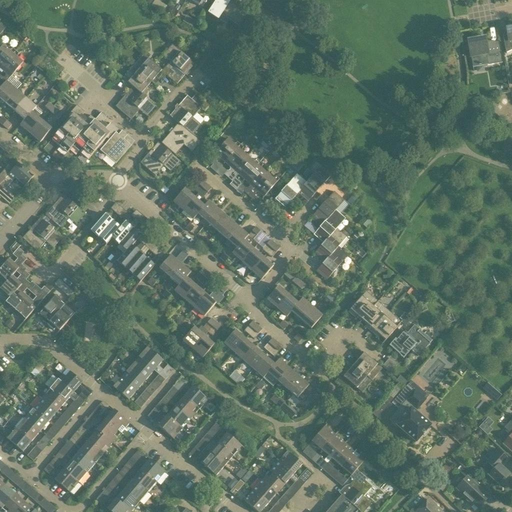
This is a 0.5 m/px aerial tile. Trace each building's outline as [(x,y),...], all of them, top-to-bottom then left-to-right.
[(229,2),(230,0),(215,0),(207,13),(218,20),(222,13),(238,24),(246,13),(229,2)] [(511,50),(511,27),(505,29),(506,34),(502,35),(506,54),(506,53),(511,50)] [(468,41),(472,67),(486,64),(487,66),(502,63),(498,42),(480,41),(480,39),(468,41)] [(162,71),(163,73),(176,85),(194,64),(171,45),(162,55),(170,62),(162,71)] [(0,68),(1,69),(16,51),(12,48),(11,50),(8,50),(3,46),(0,49),(0,68)] [(19,54),(16,51),(1,69),(5,73),(0,79),(0,87),(1,88),(4,84),(7,82),(23,63),(18,59),(17,55),(19,54)] [(157,79),(163,73),(162,71),(143,55),(132,67),(146,79),(151,74),(157,79)] [(146,79),(132,67),(122,79),(132,87),(143,96),(148,89),(142,84),(146,79)] [(16,90),(7,82),(4,84),(1,88),(0,88),(0,99),(5,103),(16,90)] [(155,107),(143,96),(132,87),(115,107),(130,120),(139,110),(147,117),(155,107)] [(26,98),(16,90),(5,103),(15,112),(26,98)] [(170,117),(178,124),(178,123),(192,136),(201,126),(192,119),(201,109),(204,111),(208,106),(196,94),(191,100),(187,97),(170,117)] [(15,112),(24,120),(25,120),(32,112),(36,107),(26,98),(15,112)] [(50,111),(54,107),(49,102),(44,107),(50,111)] [(76,106),(70,113),(74,117),(80,109),(76,106)] [(30,135),(42,121),(38,118),(42,112),(36,107),(32,112),(25,120),(24,120),(20,126),(30,135)] [(58,111),(54,107),(50,111),(54,115),(58,111)] [(80,109),(74,117),(78,120),(81,116),(84,113),(80,109)] [(78,120),(74,117),(70,113),(69,115),(69,117),(70,118),(51,140),(66,153),(72,147),(95,120),(90,116),(86,121),(81,116),(78,120)] [(101,114),(95,120),(72,147),(87,160),(106,138),(109,140),(111,138),(107,135),(103,132),(107,128),(102,123),(106,118),(101,114)] [(11,125),(7,121),(3,126),(7,130),(11,125)] [(52,129),(42,121),(30,135),(40,143),(52,129)] [(178,123),(178,124),(161,143),(175,156),(183,146),(192,153),(201,143),(192,136),(178,123)] [(110,124),(107,128),(103,132),(107,135),(114,127),(110,124)] [(114,127),(107,135),(111,138),(114,134),(115,135),(118,131),(114,127)] [(114,134),(111,138),(109,140),(100,151),(116,165),(130,148),(127,146),(128,144),(124,140),(127,136),(122,131),(117,137),(115,135),(114,134)] [(224,163),(240,145),(236,142),(235,144),(232,144),(227,139),(208,161),(213,165),(219,159),(224,163)] [(171,173),(180,163),(157,143),(140,163),(155,177),(164,167),(171,173)] [(504,153),(509,147),(504,144),(500,149),(504,153)] [(243,148),(240,145),(224,163),(229,167),(223,174),(228,178),(247,157),(242,152),(242,149),(243,148)] [(9,155),(4,151),(0,155),(0,159),(3,162),(2,162),(7,166),(0,174),(0,184),(18,164),(9,155)] [(239,176),(244,180),(259,162),(256,159),(254,161),(252,161),(247,157),(228,178),(233,183),(239,176)] [(248,196),(267,174),(262,169),(262,167),(263,165),(259,162),(244,180),(248,184),(242,191),(248,196)] [(18,164),(0,184),(0,197),(3,200),(9,205),(15,198),(5,189),(15,178),(25,186),(33,177),(18,164)] [(318,169),(306,183),(297,194),(307,202),(329,178),(318,169)] [(272,178),(267,174),(248,196),(252,200),(258,193),(263,197),(279,179),(276,176),(274,178),(272,178)] [(297,194),(306,183),(296,175),(275,199),(285,208),(297,194)] [(198,194),(207,184),(202,180),(193,189),(198,194)] [(211,188),(207,184),(198,194),(203,198),(211,188)] [(183,211),(195,198),(185,189),(173,203),(183,211)] [(312,217),(321,225),(335,211),(343,201),(333,192),(312,217)] [(195,198),(183,211),(193,220),(197,216),(197,215),(204,206),(202,204),(204,202),(204,199),(203,198),(198,194),(195,198)] [(77,225),(85,215),(63,195),(45,215),(60,228),(69,218),(77,225)] [(208,201),(204,206),(197,215),(197,216),(207,224),(219,210),(208,201)] [(115,203),(110,209),(113,212),(119,206),(115,203)] [(207,224),(216,232),(228,219),(219,210),(207,224)] [(323,244),(336,229),(344,219),(335,211),(321,225),(313,235),(323,244)] [(99,238),(113,222),(109,218),(111,217),(106,213),(91,231),(99,238)] [(122,219),(125,222),(131,216),(127,213),(122,219)] [(135,220),(138,223),(143,217),(140,214),(135,220)] [(143,217),(138,223),(141,226),(146,219),(143,217)] [(53,248),(62,237),(40,218),(22,238),(37,251),(46,242),(53,248)] [(228,219),(216,232),(226,241),(238,227),(228,219)] [(116,225),(113,222),(99,238),(106,245),(111,239),(122,226),(118,223),(116,225)] [(111,239),(119,245),(134,228),(130,224),(129,226),(125,223),(122,226),(111,239)] [(194,228),(189,224),(185,228),(190,233),(194,228)] [(226,241),(236,249),(236,250),(244,241),(247,236),(248,236),(238,227),(226,241)] [(248,236),(247,236),(252,240),(260,231),(255,227),(248,236)] [(138,231),(137,231),(134,228),(119,245),(126,252),(131,247),(137,240),(140,236),(136,233),(138,231)] [(314,254),(323,262),(324,263),(337,248),(346,238),(336,229),(323,244),(314,254)] [(247,236),(244,241),(236,250),(236,249),(231,254),(241,263),(253,250),(248,245),(252,240),(247,236)] [(200,241),(205,246),(209,241),(203,237),(200,241)] [(144,247),(150,241),(146,238),(141,244),(144,247)] [(267,253),(275,244),(270,240),(262,249),(267,253)] [(153,243),(150,241),(144,247),(147,249),(153,243)] [(209,241),(205,246),(209,250),(213,245),(209,241)] [(275,244),(267,253),(271,257),(280,248),(275,244)] [(125,269),(140,252),(140,251),(136,248),(134,250),(131,247),(126,252),(117,262),(125,269)] [(324,263),(323,262),(315,272),(326,281),(347,256),(337,248),(324,263)] [(263,258),(253,250),(241,263),(251,272),(263,258)] [(159,260),(164,254),(161,251),(156,256),(156,257),(159,260)] [(144,255),(140,252),(125,269),(133,276),(146,260),(143,257),(144,255)] [(0,269),(0,275),(7,281),(12,276),(27,259),(21,254),(14,263),(9,259),(0,269)] [(219,258),(224,263),(228,258),(223,254),(219,258)] [(169,278),(181,264),(170,255),(159,269),(169,278)] [(155,265),(159,260),(156,257),(156,256),(154,256),(149,262),(146,260),(133,276),(140,282),(155,265)] [(273,267),(263,258),(251,272),(261,280),(273,267)] [(169,278),(178,286),(179,286),(186,278),(190,273),(181,264),(169,278)] [(71,280),(76,275),(67,267),(62,272),(71,280)] [(199,282),(208,272),(203,268),(194,278),(199,282)] [(0,288),(0,289),(9,298),(10,298),(25,280),(26,280),(29,275),(25,271),(17,280),(12,276),(7,281),(0,288)] [(208,272),(199,282),(204,286),(213,276),(208,272)] [(296,286),(300,281),(296,277),(292,282),(296,286)] [(152,287),(156,282),(151,278),(147,283),(152,287)] [(179,286),(178,286),(174,291),(184,300),(196,286),(186,278),(179,286)] [(15,311),(28,297),(23,293),(31,284),(26,280),(25,280),(10,298),(9,298),(5,303),(15,311)] [(300,281),(296,286),(301,290),(305,285),(300,281)] [(204,317),(215,304),(218,306),(224,299),(221,296),(228,289),(222,285),(216,292),(212,293),(208,298),(205,295),(194,308),(204,317)] [(205,295),(196,286),(184,300),(194,308),(205,295)] [(276,309),(288,295),(278,286),(266,300),(276,309)] [(15,311),(25,320),(45,297),(50,292),(44,287),(39,292),(40,293),(33,301),(28,297),(15,311)] [(167,300),(171,295),(166,291),(162,296),(167,300)] [(362,321),(377,303),(365,293),(348,313),(355,319),(357,317),(362,321)] [(96,297),(94,295),(88,301),(91,304),(96,297)] [(298,303),(288,295),(276,309),(286,317),(291,312),(298,304),(298,303)] [(302,298),(298,303),(298,304),(291,312),(300,321),(312,307),(302,298)] [(40,319),(47,325),(64,305),(59,301),(55,306),(50,301),(39,314),(43,317),(40,319)] [(365,328),(371,334),(389,313),(377,303),(362,321),(367,325),(365,328)] [(64,305),(47,325),(53,331),(55,328),(59,331),(70,319),(65,315),(69,310),(64,305)] [(312,307),(300,321),(311,329),(322,316),(312,307)] [(389,313),(371,334),(378,339),(380,337),(385,341),(400,323),(389,313)] [(207,332),(216,322),(211,318),(203,328),(207,332)] [(249,335),(257,325),(252,321),(244,331),(249,335)] [(287,325),(282,321),(278,326),(283,330),(287,325)] [(216,322),(207,332),(212,336),(216,331),(221,327),(219,325),(216,322)] [(262,329),(257,325),(249,335),(253,339),(262,329)] [(407,334),(404,332),(400,337),(398,336),(389,346),(397,354),(403,359),(410,351),(417,357),(422,351),(424,352),(426,350),(425,349),(434,339),(425,332),(421,336),(417,333),(419,331),(413,326),(407,334)] [(182,341),(192,350),(204,336),(194,327),(186,336),(182,333),(178,336),(183,340),(182,341)] [(234,353),(245,339),(235,330),(223,343),(234,353)] [(139,340),(132,334),(127,340),(134,346),(139,340)] [(302,338),(297,334),(293,339),(298,343),(302,338)] [(214,345),(204,336),(192,350),(202,358),(214,345)] [(268,352),(277,343),(272,338),(263,348),(268,352)] [(255,348),(245,339),(234,353),(243,361),(255,348)] [(277,343),(268,352),(273,356),(282,346),(277,343)] [(154,371),(158,375),(161,371),(163,370),(158,366),(163,361),(146,346),(137,356),(154,371)] [(265,357),(255,348),(243,361),(253,370),(265,357)] [(358,360),(353,365),(371,381),(382,369),(362,351),(356,358),(358,360)] [(137,356),(128,366),(146,381),(154,371),(137,356)] [(274,365),(274,364),(265,357),(253,370),(263,378),(267,373),(274,365)] [(390,358),(382,367),(389,374),(397,365),(390,358)] [(279,359),(274,364),(274,365),(267,373),(277,381),(288,368),(279,359)] [(371,381),(353,365),(349,370),(347,368),(341,375),(361,392),(371,381)] [(120,376),(137,390),(146,381),(128,366),(120,376)] [(56,378),(74,393),(82,383),(64,368),(56,378)] [(277,381),(287,390),(298,376),(288,368),(277,381)] [(158,375),(165,380),(168,377),(161,371),(158,375)] [(301,373),(298,376),(287,390),(297,398),(302,402),(310,393),(305,389),(311,382),(301,373)] [(162,383),(165,380),(158,375),(156,378),(162,383)] [(128,400),(137,390),(120,376),(111,385),(128,400)] [(396,381),(398,383),(403,387),(407,382),(400,376),(396,381)] [(181,377),(178,381),(184,386),(187,382),(181,377)] [(74,393),(56,378),(47,388),(65,403),(70,397),(75,401),(75,400),(78,397),(74,393)] [(259,382),(255,386),(255,387),(260,391),(264,386),(259,382)] [(392,390),(397,394),(403,387),(398,383),(392,390)] [(414,406),(417,409),(425,400),(428,396),(418,387),(415,390),(415,389),(414,390),(408,385),(391,403),(399,409),(392,417),(399,423),(396,425),(416,442),(430,426),(411,409),(414,406)] [(183,396),(200,411),(209,401),(192,386),(183,396)] [(39,398),(57,413),(65,403),(47,388),(39,398)] [(142,394),(148,400),(151,396),(145,391),(142,394)] [(78,397),(84,402),(87,399),(81,394),(78,397)] [(148,400),(142,394),(139,398),(145,403),(148,400)] [(164,397),(170,402),(173,399),(167,394),(164,397)] [(275,404),(279,399),(274,395),(271,398),(270,400),(273,402),(275,404)] [(388,395),(377,407),(382,411),(393,399),(388,395)] [(192,421),(200,411),(183,396),(175,406),(192,421)] [(84,402),(78,397),(75,400),(75,401),(81,406),(84,402)] [(170,402),(164,397),(161,400),(167,406),(170,402)] [(48,423),(57,413),(39,398),(31,407),(48,423)] [(279,399),(275,404),(279,408),(283,404),(279,399)] [(166,416),(183,431),(192,421),(175,406),(166,416)] [(22,418),(39,433),(48,423),(31,407),(22,418)] [(105,420),(122,435),(131,424),(113,410),(105,420)] [(61,417),(67,422),(70,419),(64,413),(61,417)] [(150,413),(147,417),(153,422),(156,418),(150,413)] [(175,441),(183,431),(166,416),(157,426),(175,441)] [(67,422),(61,417),(58,420),(64,425),(67,422)] [(86,421),(92,426),(94,423),(88,417),(86,421)] [(31,442),(39,433),(22,418),(14,427),(31,442)] [(493,423),(488,418),(479,428),(487,436),(492,430),(489,427),(493,423)] [(105,420),(96,430),(114,445),(122,435),(105,420)] [(92,426),(86,421),(83,424),(89,430),(92,426)] [(511,423),(510,421),(504,428),(510,433),(511,432),(511,434),(503,444),(511,452),(511,423)] [(218,433),(222,429),(215,424),(212,427),(218,433)] [(321,450),(336,433),(326,424),(311,442),(321,450)] [(31,442),(14,427),(5,437),(23,452),(31,442)] [(88,440),(105,455),(114,445),(96,430),(88,440)] [(44,437),(50,442),(53,438),(47,433),(44,437)] [(217,443),(234,458),(243,448),(226,433),(217,443)] [(332,460),(331,459),(346,442),(336,433),(321,450),(327,456),(324,460),(327,463),(328,464),(330,462),(332,460)] [(47,445),(50,442),(44,437),(41,440),(47,445)] [(69,441),(75,446),(78,443),(72,437),(69,441)] [(97,465),(105,455),(88,440),(79,450),(97,465)] [(198,443),(204,449),(207,445),(201,440),(198,443)] [(75,446),(69,441),(66,444),(72,449),(75,446)] [(332,460),(341,467),(356,450),(346,442),(331,459),(332,460)] [(204,449),(198,443),(195,447),(201,452),(204,449)] [(226,468),(234,458),(217,443),(209,453),(226,468)] [(307,446),(302,452),(306,455),(311,449),(307,446)] [(498,449),(481,468),(500,486),(510,475),(502,467),(509,460),(498,449)] [(79,450),(71,460),(88,474),(97,465),(79,450)] [(141,459),(144,455),(138,450),(135,454),(141,459)] [(276,460),(293,475),(301,465),(284,450),(276,460)] [(351,476),(355,470),(366,459),(356,450),(341,467),(351,476)] [(36,458),(30,453),(27,456),(33,461),(36,458)] [(217,478),(226,468),(209,453),(200,463),(217,478)] [(52,460),(58,466),(61,462),(55,457),(52,460)] [(148,459),(140,469),(158,484),(166,474),(148,459)] [(58,466),(52,460),(49,464),(55,469),(58,466)] [(63,470),(80,485),(88,474),(71,460),(63,470)] [(267,469),(284,484),(290,478),(301,487),(304,484),(298,479),(293,475),(276,460),(267,469)] [(322,469),(327,463),(324,460),(318,466),(322,469)] [(327,463),(322,469),(327,474),(334,465),(330,462),(328,464),(327,463)] [(124,467),(121,470),(127,475),(130,472),(124,467)] [(465,498),(467,499),(477,487),(471,481),(475,477),(465,467),(460,472),(465,477),(456,487),(466,496),(465,498)] [(140,469),(131,479),(149,494),(158,484),(140,469)] [(259,479),(276,494),(284,484),(267,469),(259,479)] [(72,494),(80,485),(63,470),(54,480),(72,494)] [(127,475),(121,470),(118,473),(124,479),(127,475)] [(365,479),(355,470),(351,476),(349,478),(352,481),(340,495),(341,495),(359,511),(363,511),(371,504),(363,497),(371,487),(363,481),(365,479)] [(10,480),(15,474),(11,471),(6,477),(10,480)] [(18,476),(15,474),(10,480),(13,483),(18,476)] [(298,479),(304,484),(307,480),(301,475),(298,479)] [(347,480),(343,477),(338,483),(341,486),(347,480)] [(477,487),(467,499),(472,504),(474,503),(479,508),(490,496),(483,489),(485,486),(475,477),(471,481),(477,487)] [(123,489),(141,504),(149,494),(131,479),(123,489)] [(267,504),(276,494),(259,479),(250,489),(267,504)] [(441,482),(436,487),(442,492),(446,488),(441,482)] [(0,491),(0,510),(0,511),(15,494),(5,485),(0,491)] [(104,490),(110,495),(113,492),(107,486),(104,490)] [(29,497),(34,491),(31,488),(26,494),(29,497)] [(130,511),(133,511),(141,504),(123,489),(115,499),(130,511)] [(260,511),(267,504),(250,489),(242,499),(257,511),(260,511)] [(110,495),(104,490),(101,493),(107,498),(110,495)] [(38,493),(34,491),(29,497),(32,499),(38,493)] [(1,511),(16,511),(25,502),(15,494),(0,511),(1,511)] [(280,498),(287,504),(290,500),(284,495),(280,498)] [(341,505),(337,509),(339,511),(359,511),(341,495),(336,501),(341,505)] [(287,504),(280,498),(278,501),(284,507),(287,504)] [(130,511),(115,499),(106,509),(109,511),(130,511)] [(420,509),(415,505),(409,511),(440,511),(428,500),(420,509)] [(33,511),(34,510),(25,502),(16,511),(33,511)]
